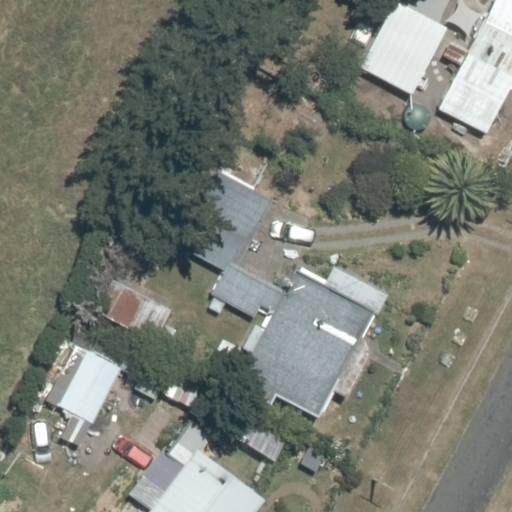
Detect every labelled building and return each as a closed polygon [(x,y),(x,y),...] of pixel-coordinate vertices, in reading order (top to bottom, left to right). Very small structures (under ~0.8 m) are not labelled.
[(511,0),(447,0),(444,9),(426,0),(410,0),(364,97),(392,110),(425,44),(460,64),(438,106),(489,132),(511,89),(511,0)] [(229,171),(185,250),(223,271),(213,289),(271,323),(238,382),(278,405),(281,400),(319,422),(337,391),(349,398),(381,341),(362,330),(386,288),(334,258),(324,275),(294,258),(277,288),(234,263),(272,196),(229,171)] [(168,304),(109,276),(93,309),(153,337),(168,304)] [(123,364),(86,346),(57,404),(94,422),(123,364)] [(254,511),(266,497),(198,447),(150,511),(254,511)]
